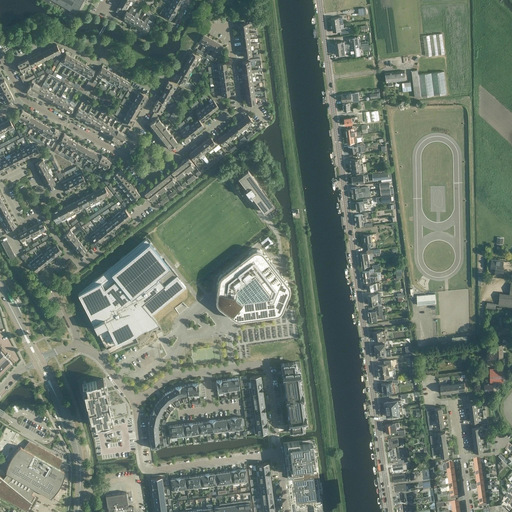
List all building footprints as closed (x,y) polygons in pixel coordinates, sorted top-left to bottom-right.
[(45,0),(49,2),(49,0),(51,0),(76,14),(84,0),(73,0),(73,1),(71,0),(45,0)] [(129,4),(122,0),(120,2),(119,2),(114,10),(117,12),(120,6),(126,9),(129,4)] [(170,5),(176,9),(178,7),(179,8),(181,5),(172,0),(170,0),(170,1),(171,2),(170,5)] [(170,5),(168,8),(167,10),(175,15),(177,12),(175,11),(176,9),(170,5)] [(166,7),(164,10),(166,11),(164,15),(171,19),(173,16),(174,17),(175,15),(167,10),(168,8),(166,7)] [(151,20),(155,15),(147,10),(142,16),(145,18),(146,17),(151,20)] [(128,21),(131,14),(127,11),(123,17),(118,13),(116,16),(124,21),(125,20),(128,21)] [(131,14),(128,21),(130,22),(129,24),(131,25),(136,17),(138,17),(139,16),(136,14),(135,16),(131,14)] [(331,18),(332,22),(331,22),(332,24),(332,25),(339,24),(339,20),(342,19),(345,19),(345,16),(341,17),(338,17),(331,18)] [(141,19),(138,17),(136,17),(131,25),(134,26),(134,25),(137,26),(141,19)] [(141,19),(137,26),(139,28),(138,29),(141,30),(146,22),(147,23),(148,21),(145,19),(144,21),(141,19)] [(146,22),(141,30),(143,32),(144,30),(146,32),(150,25),(147,23),(146,22)] [(339,24),(332,25),(332,28),(333,28),(333,31),(340,30),(340,33),(348,32),(347,27),(340,28),(339,24)] [(425,56),(445,54),(442,33),(423,35),(425,56)] [(199,41),(204,44),(208,36),(203,34),(199,41)] [(204,44),(209,46),(213,39),(208,36),(204,44)] [(335,42),(335,48),(359,45),(358,36),(349,37),(350,43),(345,44),(345,41),(335,42)] [(209,46),(214,49),(218,42),(213,39),(209,46)] [(218,52),(223,44),(218,42),(214,49),(218,52)] [(52,48),(56,55),(60,53),(57,45),(52,48)] [(359,45),(335,48),(336,55),(342,54),(342,50),(351,49),(351,56),(360,55),(359,45)] [(47,50),(51,58),(56,55),(52,48),(47,50)] [(42,53),(46,60),(51,58),(47,50),(42,53)] [(189,57),(199,62),(199,61),(197,60),(199,56),(192,52),(189,57)] [(37,55),(41,62),(46,60),(42,53),(37,55)] [(66,66),(71,56),(66,53),(63,59),(61,59),(59,62),(66,66)] [(33,58),(36,65),(41,62),(37,55),(33,58)] [(70,68),(76,59),(71,56),(66,66),(70,68)] [(199,62),(189,57),(186,62),(194,66),(196,67),(199,62)] [(28,60),(32,67),(36,65),(33,58),(28,60)] [(27,59),(22,61),(27,70),(32,67),(28,60),(27,59)] [(75,71),(80,62),(76,59),(70,68),(75,71)] [(17,64),(22,72),(27,70),(22,61),(17,64)] [(85,64),(80,62),(75,71),(80,74),(81,72),(81,71),(85,64)] [(194,66),(186,62),(184,66),(191,71),(194,66)] [(81,71),(81,72),(86,74),(90,67),(85,64),(81,71)] [(103,76),(107,69),(102,66),(97,76),(101,78),(103,76)] [(191,71),(184,66),(181,71),(189,75),(191,71)] [(86,74),(91,77),(95,69),(90,67),(86,74)] [(111,72),(107,69),(103,76),(107,79),(111,72)] [(252,71),(244,72),(244,77),(253,76),(253,77),(255,76),(254,72),(255,72),(255,69),(252,70),(252,71)] [(386,82),(388,82),(388,87),(393,86),(392,81),(406,80),(405,70),(385,73),(386,82)] [(444,71),(418,74),(418,70),(411,70),(415,97),(416,97),(416,99),(419,99),(418,97),(421,96),(447,93),(444,71)] [(179,76),(187,81),(190,76),(189,75),(181,71),(179,76)] [(116,74),(111,72),(107,79),(106,81),(111,83),(116,74)] [(117,84),(121,77),(116,74),(111,83),(116,86),(117,84)] [(187,81),(179,76),(176,81),(183,85),(186,80),(187,81)] [(121,77),(117,84),(122,87),(126,80),(121,77)] [(126,80),(122,87),(126,89),(130,82),(126,80)] [(166,85),(167,85),(174,89),(177,85),(168,80),(166,85)] [(253,82),(245,83),(246,88),(254,87),(253,83),(257,82),(256,80),(253,80),(253,82)] [(37,94),(41,87),(32,81),(27,90),(37,96),(37,94)] [(411,91),(411,86),(410,81),(402,82),(402,87),(403,92),(411,91)] [(0,87),(0,93),(0,94),(9,89),(6,84),(0,87)] [(164,90),(172,94),(174,89),(167,85),(164,90)] [(37,94),(42,97),(46,89),(41,87),(37,94)] [(0,94),(3,99),(11,94),(9,89),(0,94)] [(46,89),(42,97),(47,99),(51,92),(46,89)] [(162,95),(169,99),(172,94),(164,90),(162,95)] [(137,96),(145,100),(148,95),(139,91),(137,96)] [(51,102),(55,95),(51,92),(47,99),(51,102)] [(358,92),(341,94),(342,102),(359,99),(358,92)] [(14,99),(11,94),(3,99),(5,104),(14,99)] [(56,105),(60,97),(55,95),(51,102),(56,105)] [(61,107),(65,100),(66,98),(61,95),(60,97),(56,105),(61,107)] [(169,99),(162,95),(159,100),(166,104),(169,99)] [(145,100),(137,96),(134,100),(141,104),(142,105),(145,100)] [(61,107),(66,110),(71,101),(66,98),(65,100),(61,107)] [(155,104),(163,108),(166,104),(159,100),(158,99),(155,104)] [(141,104),(134,100),(131,105),(138,109),(141,104)] [(214,100),(213,100),(209,103),(214,110),(219,106),(214,100)] [(71,101),(66,110),(70,113),(76,103),(71,101)] [(209,103),(205,107),(210,113),(214,110),(209,103)] [(163,108),(155,104),(152,108),(161,113),(163,108)] [(138,109),(131,105),(129,110),(136,114),(138,109)] [(201,110),(206,117),(210,113),(205,107),(201,110)] [(78,108),(74,115),(79,118),(83,110),(78,108)] [(22,110),(17,118),(22,121),(27,112),(22,110)] [(88,113),(83,110),(79,118),(84,120),(88,113)] [(126,114),(133,118),(136,114),(129,110),(126,114)] [(169,118),(172,120),(174,121),(179,113),(174,110),(169,118)] [(206,117),(201,110),(196,114),(201,120),(206,117)] [(378,110),(376,110),(370,111),(371,121),(377,120),(379,120),(378,110)] [(88,113),(84,120),(89,123),(93,116),(94,114),(89,111),(88,113)] [(157,132),(165,125),(158,117),(155,119),(154,118),(157,113),(154,111),(150,119),(152,121),(150,123),(157,132)] [(31,115),(27,112),(22,121),(27,124),(31,116),(31,115)] [(354,120),(354,119),(358,119),(358,123),(359,123),(364,122),(363,113),(357,114),(357,116),(354,117),(354,116),(344,118),(345,124),(352,123),(352,121),(354,120)] [(135,119),(133,118),(126,114),(123,119),(132,124),(135,119)] [(248,115),(244,118),(249,125),(253,121),(248,115)] [(31,116),(27,124),(31,126),(36,119),(31,116)] [(89,123),(93,126),(97,118),(93,116),(89,123)] [(93,126),(98,128),(102,121),(103,119),(99,116),(97,118),(93,126)] [(244,118),(240,122),(245,128),(249,125),(244,118)] [(13,126),(9,119),(4,122),(8,129),(13,126)] [(36,129),(40,122),(36,119),(31,126),(36,129)] [(204,125),(199,119),(194,122),(199,129),(204,125)] [(98,128),(103,131),(107,124),(102,121),(98,128)] [(8,129),(4,122),(0,124),(3,132),(4,131),(8,129)] [(41,132),(45,124),(40,122),(36,129),(41,132)] [(194,122),(190,126),(195,132),(199,129),(194,122)] [(235,125),(241,131),(245,128),(240,122),(235,125)] [(44,136),(46,134),(50,127),(45,124),(41,132),(40,134),(44,136)] [(107,124),(103,131),(108,134),(112,126),(107,124)] [(164,140),(171,134),(165,125),(157,132),(164,140)] [(231,128),(236,135),(241,131),(235,125),(231,128)] [(112,136),(116,129),(112,126),(108,134),(112,136)] [(191,136),(195,132),(190,126),(186,129),(191,136)] [(50,127),(46,134),(50,137),(54,130),(50,127)] [(54,130),(50,137),(55,140),(60,131),(55,128),(54,130)] [(236,135),(231,128),(227,132),(232,138),(236,135)] [(346,129),(346,136),(355,135),(354,128),(346,129)] [(116,129),(112,136),(111,137),(116,140),(121,132),(116,129)] [(181,133),(187,139),(191,136),(186,129),(181,133)] [(121,132),(116,140),(121,143),(126,134),(121,132)] [(227,132),(223,135),(228,142),(232,138),(227,132)] [(64,145),(68,138),(69,136),(64,133),(59,142),(64,145)] [(171,134),(164,140),(171,149),(178,143),(171,134)] [(224,145),(228,142),(223,135),(218,139),(224,145)] [(355,135),(346,136),(347,143),(356,142),(355,141),(361,140),(361,135),(355,136),(355,135)] [(213,149),(213,148),(217,145),(211,136),(206,140),(212,147),(211,147),(213,149)] [(69,147),(73,140),(68,138),(64,145),(69,147)] [(73,140),(69,147),(74,150),(78,143),(73,140)] [(213,149),(211,147),(212,147),(206,140),(202,143),(207,150),(209,152),(213,149)] [(30,147),(34,154),(39,151),(41,149),(43,146),(38,143),(36,145),(35,144),(30,147)] [(78,153),(82,145),(78,143),(74,150),(78,153)] [(207,150),(202,143),(198,147),(203,153),(207,150)] [(30,147),(29,145),(24,147),(29,157),(34,154),(30,147)] [(87,148),(82,145),(78,153),(83,155),(87,148)] [(353,155),(355,155),(362,154),(361,150),(358,151),(358,145),(348,146),(349,152),(353,152),(353,155)] [(19,149),(21,152),(25,159),(29,157),(24,147),(19,149)] [(200,158),(201,157),(200,156),(203,153),(198,147),(194,150),(199,157),(200,158)] [(87,148),(83,155),(88,158),(92,151),(87,148)] [(194,160),(199,157),(194,150),(189,154),(194,160)] [(92,151),(88,158),(93,161),(97,154),(92,151)] [(16,154),(15,152),(10,154),(11,157),(15,164),(20,162),(16,154)] [(16,154),(20,162),(25,159),(21,152),(16,154)] [(10,154),(5,157),(6,159),(10,167),(15,164),(11,157),(10,154)] [(97,163),(101,156),(97,154),(93,161),(97,163)] [(362,154),(355,155),(355,158),(349,159),(350,165),(363,163),(362,154)] [(102,155),(101,156),(97,163),(102,166),(107,157),(102,155)] [(6,159),(5,157),(0,159),(1,162),(5,169),(10,167),(6,159)] [(102,166),(107,169),(111,160),(107,157),(102,166)] [(180,164),(186,172),(195,165),(188,157),(180,164)] [(38,168),(46,164),(45,164),(43,159),(35,163),(38,168)] [(38,168),(41,173),(48,169),(50,168),(48,163),(45,164),(46,164),(38,168)] [(363,163),(350,165),(351,172),(357,171),(357,174),(364,173),(363,163)] [(186,172),(180,164),(171,171),(177,179),(186,172)] [(41,173),(43,178),(50,174),(52,173),(52,172),(50,168),(48,169),(41,173)] [(115,179),(123,172),(120,168),(112,174),(115,179)] [(264,212),(274,204),(248,169),(238,177),(247,188),(245,190),(249,196),(251,198),(253,197),(264,212)] [(373,180),(388,178),(387,171),(372,173),(373,180)] [(77,176),(81,184),(86,181),(81,172),(76,175),(77,177),(77,176)] [(119,183),(127,177),(123,172),(115,179),(119,183)] [(161,179),(168,187),(176,180),(170,172),(161,179)] [(46,182),(53,178),(50,174),(43,178),(46,182)] [(72,179),(76,186),(81,184),(77,176),(77,177),(76,175),(75,174),(71,177),(72,179)] [(76,186),(72,179),(71,177),(66,180),(71,189),(76,186)] [(122,187),(130,181),(127,177),(119,183),(122,187)] [(53,178),(46,182),(48,187),(56,184),(53,178)] [(153,186),(159,193),(168,187),(161,179),(153,186)] [(71,189),(66,180),(61,182),(66,192),(71,189)] [(126,191),(133,185),(130,181),(122,187),(126,191)] [(129,196),(137,190),(133,185),(126,191),(129,196)] [(106,186),(99,189),(103,196),(108,193),(110,196),(113,195),(106,186)] [(159,193),(153,186),(144,193),(151,200),(159,193)] [(99,189),(95,191),(99,199),(100,200),(104,198),(103,196),(99,189)] [(137,190),(129,196),(133,200),(140,194),(137,190)] [(95,191),(90,194),(95,203),(100,200),(99,199),(95,191)] [(90,194),(85,196),(90,205),(95,203),(90,194)] [(85,196),(81,199),(84,206),(85,208),(90,205),(85,196)] [(76,201),(80,209),(84,206),(81,199),(76,201)] [(356,210),(365,209),(368,208),(367,200),(355,202),(356,210)] [(80,209),(76,201),(71,204),(75,211),(76,213),(81,211),(79,209),(80,209)] [(75,211),(71,204),(66,206),(71,216),(76,213),(75,211)] [(71,216),(66,206),(61,209),(66,218),(71,216)] [(0,213),(1,216),(8,212),(6,207),(0,210),(0,213)] [(66,218),(61,209),(56,211),(61,221),(66,218)] [(126,220),(131,216),(125,210),(121,213),(126,220)] [(61,221),(56,211),(51,214),(56,224),(61,221)] [(120,211),(119,212),(115,215),(117,217),(122,223),(126,220),(121,213),(120,211)] [(8,212),(1,216),(3,220),(11,217),(8,212)] [(354,215),(355,220),(366,219),(366,216),(363,217),(362,215),(368,214),(367,212),(362,213),(362,214),(354,215)] [(117,217),(115,215),(111,218),(112,220),(118,227),(122,223),(117,217)] [(4,226),(13,221),(11,217),(3,220),(1,221),(4,226)] [(114,230),(118,227),(112,220),(108,223),(114,230)] [(13,221),(4,226),(7,233),(9,231),(9,230),(16,226),(13,221)] [(37,224),(42,233),(47,230),(42,221),(37,224)] [(109,233),(114,230),(108,223),(107,221),(102,225),(109,233)] [(42,233),(37,224),(33,226),(36,234),(37,235),(42,233)] [(105,237),(109,233),(102,225),(98,228),(105,237)] [(36,234),(33,226),(28,229),(32,236),(33,238),(37,236),(37,235),(36,234)] [(101,240),(105,237),(98,228),(94,232),(101,240)] [(32,236),(28,229),(23,231),(27,239),(32,236)] [(67,239),(74,234),(70,229),(63,234),(67,239)] [(26,242),(28,241),(27,239),(23,231),(18,234),(22,241),(25,240),(26,242)] [(97,244),(101,240),(94,232),(94,231),(89,235),(97,244)] [(70,243),(77,238),(74,234),(67,239),(70,243)] [(371,234),(363,235),(364,243),(363,243),(363,247),(373,246),(373,242),(372,242),(371,234)] [(77,238),(70,243),(74,247),(80,242),(77,238)] [(147,330),(148,329),(158,324),(157,322),(151,315),(186,287),(177,276),(178,275),(164,259),(152,243),(151,244),(150,243),(146,239),(146,238),(126,255),(125,256),(120,260),(112,266),(106,270),(98,278),(93,282),(78,294),(91,320),(93,324),(97,330),(107,325),(116,344),(134,335),(146,329),(147,330)] [(77,252),(84,246),(80,242),(74,247),(77,252)] [(52,248),(57,254),(62,251),(56,244),(52,248)] [(57,254),(52,248),(50,246),(46,249),(48,251),(53,258),(57,254)] [(84,246),(77,252),(81,256),(87,251),(84,246)] [(360,253),(361,260),(368,259),(368,254),(381,252),(380,248),(367,250),(367,253),(365,252),(360,253)] [(217,303),(217,304),(218,305),(219,306),(240,319),(275,314),(277,313),(278,312),(279,312),(280,311),(281,310),(281,309),(288,292),(289,291),(289,289),(289,288),(289,287),(288,286),(288,285),(287,284),(280,274),(263,252),(262,252),(261,251),(260,250),(258,250),(257,250),(256,250),(254,250),(253,250),(252,251),(234,265),(221,276),(219,277),(219,279),(218,281),(218,287),(216,298),(216,300),(216,301),(217,303)] [(48,251),(44,254),(49,261),(53,258),(48,251)] [(38,256),(45,264),(49,261),(44,254),(42,252),(38,256)] [(45,264),(38,256),(34,259),(35,261),(41,268),(45,264)] [(35,261),(34,259),(29,263),(36,271),(41,268),(35,261)] [(368,259),(361,260),(362,267),(369,266),(368,259)] [(503,267),(503,260),(492,259),(490,268),(495,269),(495,274),(503,275),(504,267),(503,267)] [(511,281),(510,282),(509,294),(499,293),(498,305),(511,306),(511,281)] [(377,282),(366,283),(367,290),(373,289),(374,292),(382,291),(382,287),(378,288),(377,282)] [(435,294),(417,295),(418,305),(436,303),(435,294)] [(368,311),(368,316),(383,314),(382,306),(384,306),(384,305),(375,306),(375,310),(368,311)] [(378,341),(390,340),(390,339),(386,339),(386,337),(382,337),(382,333),(385,333),(385,329),(373,331),(374,339),(378,338),(378,341)] [(495,357),(503,357),(503,344),(495,344),(495,357)] [(0,373),(7,367),(12,362),(13,363),(15,360),(2,347),(0,349),(1,350),(0,350),(0,373)] [(119,356),(122,361),(127,357),(124,353),(119,356)] [(384,364),(378,365),(379,371),(392,369),(391,360),(384,361),(384,364)] [(295,362),(281,364),(282,371),(282,372),(285,371),(285,374),(287,393),(285,393),(286,401),(287,401),(288,401),(291,423),(289,423),(289,424),(289,428),(290,431),(304,429),(309,429),(300,361),(295,362)] [(392,369),(379,371),(380,377),(387,376),(388,379),(393,379),(392,369)] [(497,382),(502,381),(502,371),(490,371),(491,382),(492,382),(492,383),(485,383),(485,390),(493,390),(493,386),(497,386),(497,383),(497,382)] [(113,420),(105,389),(105,386),(104,385),(104,383),(104,382),(103,379),(103,378),(102,378),(100,379),(82,383),(92,424),(113,420)] [(382,394),(393,392),(391,382),(381,384),(382,394)] [(183,394),(181,386),(175,387),(179,396),(183,394)] [(179,396),(175,387),(170,391),(175,398),(179,396)] [(170,391),(165,394),(170,401),(175,398),(170,391)] [(170,401),(165,394),(161,398),(167,404),(170,401)] [(164,408),(167,404),(161,398),(156,403),(164,408)] [(384,403),(385,409),(402,406),(401,399),(385,401),(385,403),(384,403)] [(154,408),(162,412),(164,408),(156,403),(154,408)] [(402,406),(385,409),(385,414),(387,414),(387,416),(391,415),(391,417),(403,415),(402,406)] [(160,416),(162,412),(154,408),(151,413),(160,416)] [(234,417),(236,430),(243,430),(241,416),(236,417),(234,417)] [(226,418),(228,431),(236,430),(234,417),(232,417),(232,418),(227,418),(226,418)] [(219,419),(221,432),(228,431),(226,418),(219,419)] [(212,420),(214,431),(214,434),(221,433),(221,432),(219,419),(215,420),(212,420)] [(214,431),(212,420),(209,420),(209,421),(205,421),(206,432),(214,431)] [(197,422),(199,433),(206,432),(205,421),(198,422),(197,422)] [(386,432),(398,431),(398,430),(400,430),(399,421),(393,422),(393,423),(392,423),(385,424),(386,432)] [(199,433),(197,422),(192,423),(191,423),(192,434),(199,433)] [(183,424),(185,436),(185,437),(192,436),(192,434),(191,423),(189,423),(186,424),(183,424)] [(185,436),(183,424),(178,425),(176,425),(177,437),(185,436)] [(177,437),(176,425),(168,426),(170,438),(177,437)] [(323,511),(314,439),(283,443),(285,455),(287,455),(288,460),(285,460),(288,478),(291,478),(291,480),(292,481),(288,482),(290,500),(293,500),(294,505),(291,505),(292,511),(323,511)] [(398,440),(388,441),(389,449),(398,448),(398,449),(404,448),(403,439),(398,440)] [(7,468),(6,471),(10,473),(6,479),(0,475),(0,495),(26,511),(34,496),(31,494),(34,489),(50,498),(53,495),(55,492),(58,489),(60,486),(61,483),(63,479),(64,476),(65,472),(54,466),(59,457),(38,445),(37,447),(29,442),(25,449),(21,446),(18,448),(15,451),(13,454),(11,457),(10,461),(8,464),(7,468)] [(390,453),(390,458),(400,457),(399,454),(403,454),(403,450),(398,451),(398,452),(390,453)] [(405,466),(405,463),(400,463),(398,464),(398,467),(392,468),(393,474),(403,472),(402,467),(405,466)] [(240,469),(238,470),(239,483),(247,482),(245,469),(240,470),(240,469)] [(230,471),(232,484),(239,483),(238,470),(236,470),(231,471),(230,471)] [(230,471),(223,472),(225,485),(232,484),(230,471)] [(218,486),(225,485),(223,472),(216,473),(218,486)] [(209,473),(207,474),(208,484),(216,483),(214,473),(209,474),(209,473)] [(200,475),(201,487),(209,486),(208,484),(207,474),(205,474),(200,475)] [(199,475),(192,476),(194,486),(194,488),(201,487),(200,475),(199,475)] [(405,480),(404,475),(393,476),(393,483),(405,482),(407,482),(407,479),(405,480)] [(185,477),(186,487),(194,486),(192,476),(186,477),(185,477)] [(180,491),(180,488),(178,477),(176,478),(170,479),(172,492),(180,491)] [(180,477),(178,477),(180,488),(186,487),(185,477),(180,477)] [(408,485),(394,487),(395,493),(406,492),(406,487),(409,487),(408,485)] [(128,504),(126,492),(105,496),(107,507),(108,507),(108,509),(106,509),(104,511),(133,511),(132,506),(128,507),(127,504),(128,504)]
